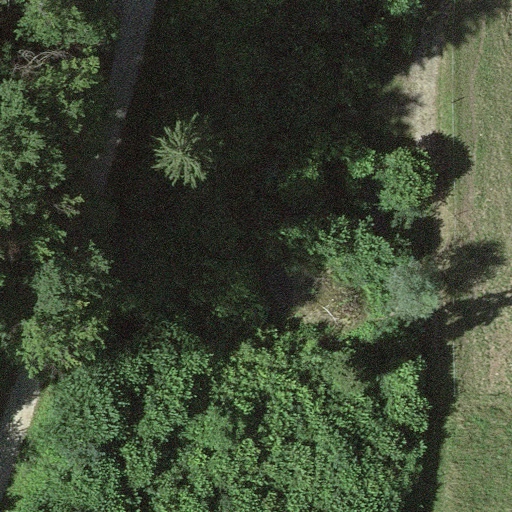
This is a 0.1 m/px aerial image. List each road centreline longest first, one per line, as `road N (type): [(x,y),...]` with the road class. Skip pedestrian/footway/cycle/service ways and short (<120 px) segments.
road 1 (track): [(446,0),(428,511)]
road 2 (track): [(0,429),(152,0)]
